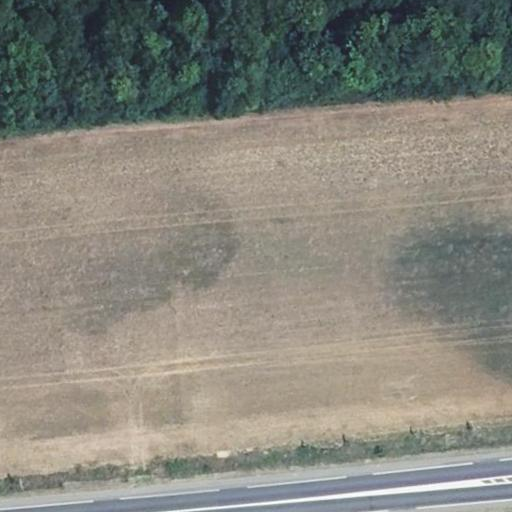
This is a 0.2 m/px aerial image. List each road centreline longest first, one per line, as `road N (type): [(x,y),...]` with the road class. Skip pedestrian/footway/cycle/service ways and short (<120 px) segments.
road 1 (track): [(511,29),(216,52),(140,29),(0,21)]
road 2 (secondary): [(511,477),(156,511)]
